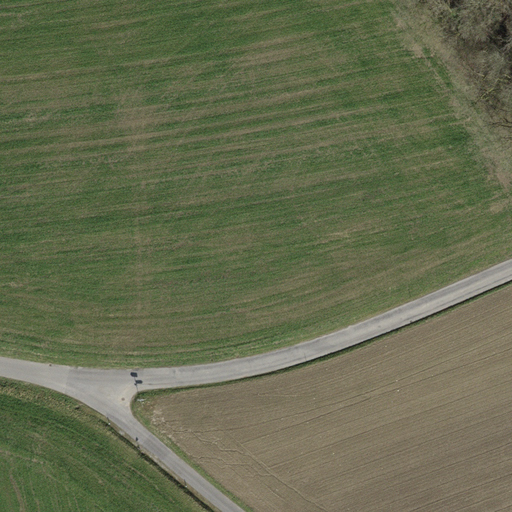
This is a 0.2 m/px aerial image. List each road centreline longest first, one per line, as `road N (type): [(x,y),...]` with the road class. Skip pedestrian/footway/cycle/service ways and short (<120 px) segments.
road 1 (unclassified): [(511,270),(289,364),(108,378)]
road 2 (unclassified): [(108,378),(263,511)]
